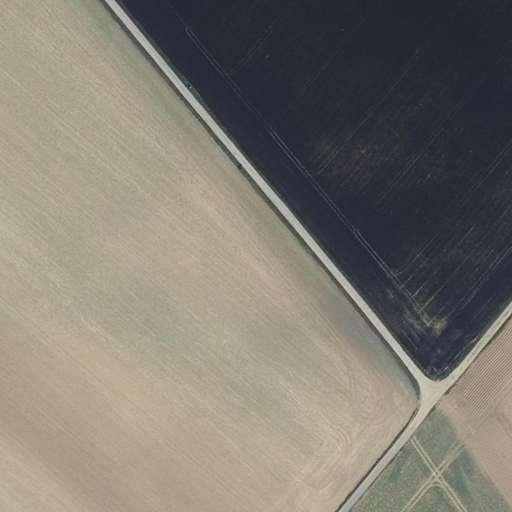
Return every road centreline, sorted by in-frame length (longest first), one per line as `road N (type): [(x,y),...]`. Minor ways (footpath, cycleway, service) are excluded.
road 1 (track): [(102,0),(438,395)]
road 2 (track): [(438,395),(342,511)]
